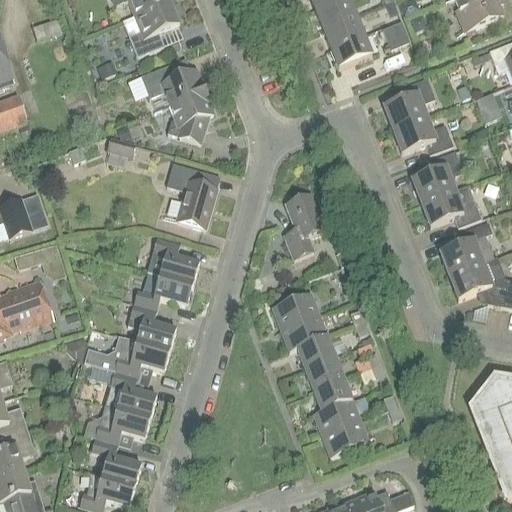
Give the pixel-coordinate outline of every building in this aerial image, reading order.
[(127,5),(133,21),(169,7),(165,0),(111,0),(115,10),(127,5)] [(307,0),(313,14),(347,0),(346,0),(307,0)] [(313,14),(321,34),(355,20),(347,0),(313,14)] [(504,8),(501,0),(462,0),(454,3),(458,14),(455,16),(464,37),(503,22),(498,11),(504,8)] [(396,4),(387,8),(392,20),(401,17),(396,4)] [(178,30),(169,7),(133,21),(139,36),(127,40),(136,62),(163,51),(158,38),(178,30)] [(321,34),(329,54),(363,40),(355,20),(321,34)] [(420,22),(412,26),(416,34),(421,32),(422,27),(420,22)] [(404,27),(384,35),(392,55),(412,47),(404,27)] [(371,61),(363,40),(329,54),(337,74),(371,61)] [(0,90),(14,86),(0,47),(0,90)] [(509,75),(511,83),(511,47),(475,62),(478,70),(491,65),(497,79),(509,75)] [(114,66),(98,72),(102,83),(118,78),(114,66)] [(166,72),(140,82),(149,104),(151,103),(156,116),(169,111),(204,97),(196,75),(172,85),(166,72)] [(383,112),(392,136),(426,123),(421,110),(434,105),(426,84),(403,93),(407,103),(383,112)] [(472,103),(467,90),(459,93),(465,107),(472,103)] [(171,126),(167,139),(200,148),(208,121),(213,119),(204,97),(169,111),(174,124),(171,126)] [(476,105),(485,128),(498,123),(491,107),(494,106),(491,99),(476,105)] [(18,100),(0,106),(0,136),(28,127),(18,100)] [(431,136),(426,123),(392,136),(401,159),(425,150),(429,160),(452,151),(444,130),(431,136)] [(126,131),(116,135),(121,146),(130,142),(126,131)] [(138,153),(113,147),(110,159),(134,165),(138,153)] [(81,153),(68,157),(72,169),(85,165),(81,153)] [(411,185),(420,209),(454,196),(449,183),(462,178),(454,157),(431,166),(435,176),(411,185)] [(172,168),(165,191),(184,197),(175,226),(203,234),(215,195),(207,192),(211,179),(172,168)] [(454,196),(420,209),(429,232),(453,223),(457,233),(480,224),(467,191),(454,196)] [(0,227),(3,226),(9,243),(32,235),(47,230),(36,200),(21,205),(21,204),(0,211),(0,227)] [(285,211),(294,236),(283,240),(293,264),(313,256),(307,243),(323,237),(309,201),(285,211)] [(491,239),(487,228),(459,239),(463,249),(439,258),(448,282),(495,264),(485,241),(491,239)] [(155,243),(147,277),(192,290),(198,268),(175,262),(178,250),(155,243)] [(55,251),(25,260),(28,271),(59,263),(55,251)] [(348,270),(343,258),(337,260),(342,272),(348,270)] [(495,264),(448,282),(457,305),(476,297),(481,308),(511,314),(511,285),(506,285),(497,263),(495,264)] [(334,277),(338,289),(347,285),(343,274),(334,277)] [(185,311),(192,290),(147,277),(141,298),(136,296),(132,310),(155,317),(159,303),(185,311)] [(0,342),(11,339),(9,334),(18,331),(19,335),(52,324),(39,285),(6,296),(8,300),(0,302),(0,342)] [(271,313),(279,334),(318,319),(310,298),(271,313)] [(138,334),(134,348),(168,357),(175,335),(152,329),(155,317),(132,310),(126,331),(138,334)] [(353,320),(358,331),(366,327),(362,317),(353,320)] [(288,357),(296,354),(327,342),(318,319),(279,334),(288,357)] [(371,338),(366,327),(358,331),(362,341),(371,338)] [(296,354),(304,374),(335,362),(327,342),(296,354)] [(113,377),(137,384),(141,371),(162,377),(168,357),(134,348),(122,344),(113,377)] [(371,362),(375,373),(383,370),(379,359),(371,362)] [(343,384),(335,362),(304,374),(312,396),(343,384)] [(0,407),(1,407),(0,402),(0,394),(13,390),(5,366),(0,368),(0,407)] [(389,383),(383,370),(375,373),(362,379),(367,392),(389,383)] [(134,396),(137,384),(113,377),(102,374),(99,385),(110,388),(104,410),(149,423),(155,402),(134,396)] [(312,396),(320,416),(351,404),(343,384),(312,396)] [(511,386),(493,384),(471,413),(506,503),(511,504),(511,386)] [(387,404),(391,416),(401,413),(397,401),(387,404)] [(313,419),(321,441),(360,426),(351,404),(320,416),(313,419)] [(1,407),(0,407),(0,444),(27,436),(19,413),(5,417),(1,407)] [(104,410),(93,444),(117,451),(121,438),(143,445),(149,423),(104,410)] [(405,425),(401,413),(391,416),(395,428),(405,425)] [(368,448),(360,426),(321,441),(330,463),(368,448)] [(0,444),(0,445),(4,457),(0,457),(0,483),(23,476),(19,463),(34,459),(27,436),(0,444)] [(114,463),(117,451),(93,444),(90,457),(106,461),(100,482),(134,492),(140,470),(114,463)] [(23,476),(0,483),(0,508),(3,507),(4,511),(44,511),(37,485),(27,488),(23,476)] [(123,511),(127,511),(134,492),(100,482),(89,479),(88,493),(86,500),(81,499),(78,511),(79,511),(102,511),(104,507),(123,511)] [(408,511),(412,511),(407,497),(389,504),(392,511),(390,511),(379,511),(373,496),(354,504),(356,511),(408,511)]
